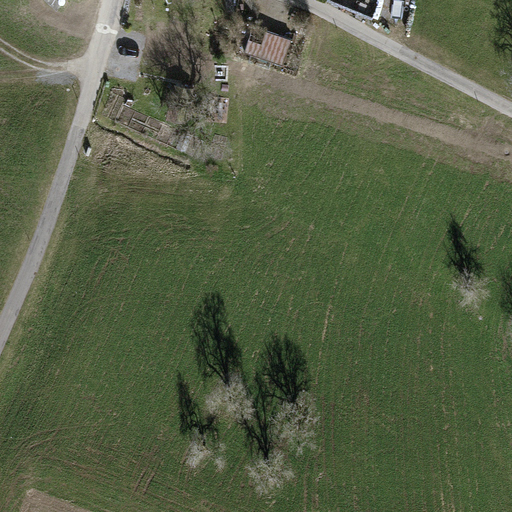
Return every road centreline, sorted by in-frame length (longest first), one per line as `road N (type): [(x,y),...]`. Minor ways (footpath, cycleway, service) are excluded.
road 1 (unclassified): [(0,339),(50,224),(113,0)]
road 2 (unclassified): [(302,0),(511,110)]
